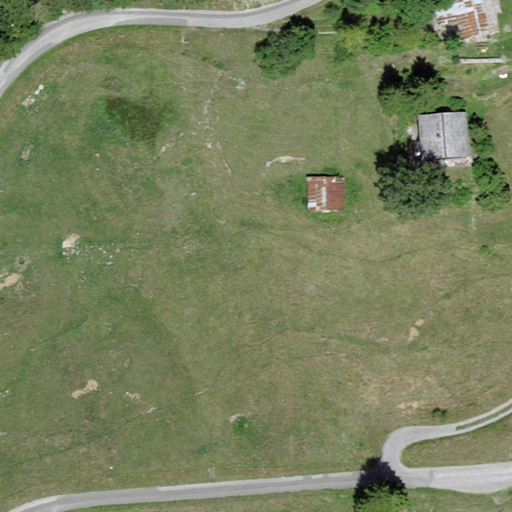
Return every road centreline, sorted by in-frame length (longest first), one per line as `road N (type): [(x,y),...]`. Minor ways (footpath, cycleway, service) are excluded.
road 1 (unclassified): [(511,473),(52,511)]
road 2 (unclassified): [(0,98),(33,54),(81,26),(108,19),(261,22),(326,0)]
road 3 (track): [(397,484),(395,452),(403,442),(511,416)]
